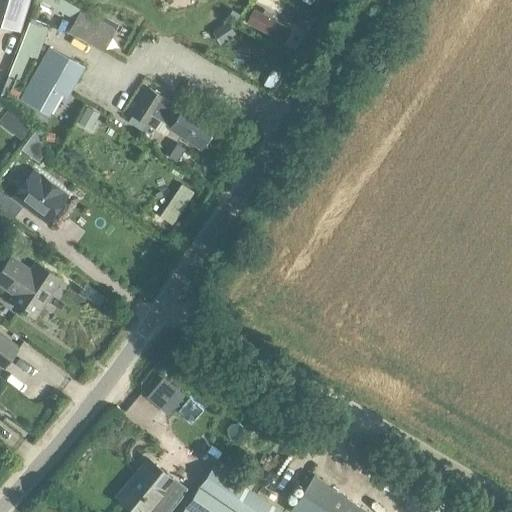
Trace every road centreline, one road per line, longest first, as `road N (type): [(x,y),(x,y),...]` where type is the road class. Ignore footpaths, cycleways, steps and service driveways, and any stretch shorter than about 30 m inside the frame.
road 1 (unclassified): [(511,502),(166,300)]
road 2 (unclassified): [(166,300),(372,0)]
road 3 (unclassified): [(0,508),(166,300)]
